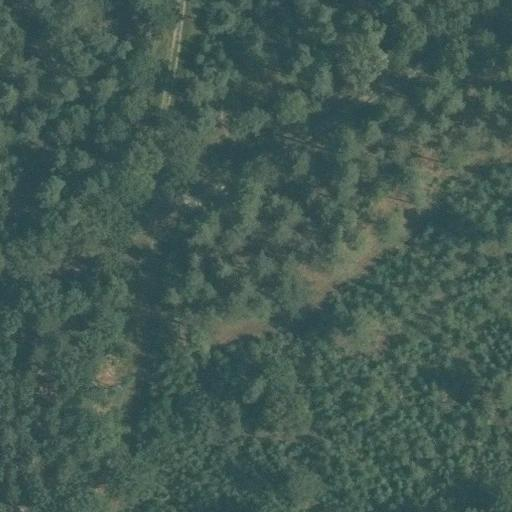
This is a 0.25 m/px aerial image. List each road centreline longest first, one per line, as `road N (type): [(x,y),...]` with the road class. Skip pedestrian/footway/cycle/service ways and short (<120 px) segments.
road 1 (track): [(511,5),(0,315)]
road 2 (track): [(108,511),(141,227)]
